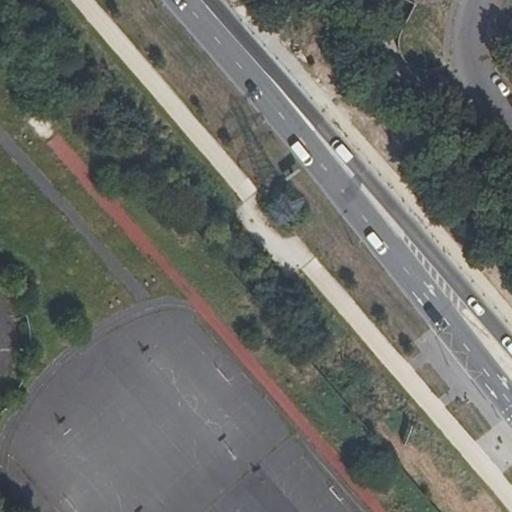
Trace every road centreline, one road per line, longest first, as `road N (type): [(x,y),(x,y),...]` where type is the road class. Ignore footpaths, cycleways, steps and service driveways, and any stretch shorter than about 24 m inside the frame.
road 1 (primary): [(353,185),(375,248),(511,416)]
road 2 (primary): [(353,185),(193,0)]
road 3 (primary): [(511,367),(353,185)]
road 4 (residential): [(511,115),(483,72),(472,34),(480,0)]
